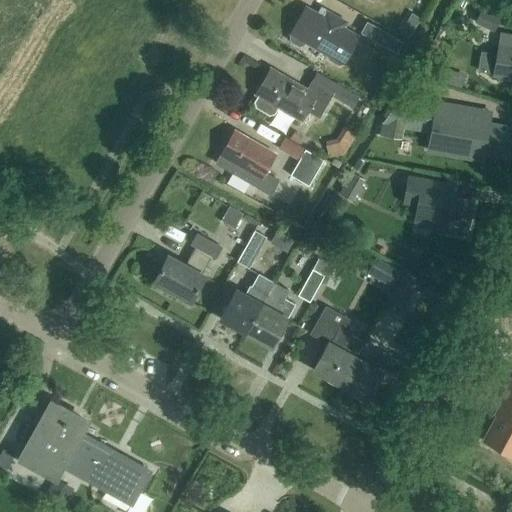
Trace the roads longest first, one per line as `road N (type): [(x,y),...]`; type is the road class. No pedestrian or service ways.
road 1 (residential): [(57,337),(251,0)]
road 2 (residential): [(367,511),(57,337)]
road 3 (residential): [(368,511),(511,253)]
